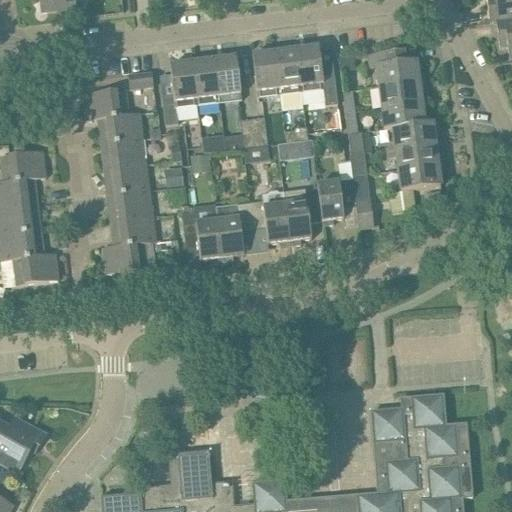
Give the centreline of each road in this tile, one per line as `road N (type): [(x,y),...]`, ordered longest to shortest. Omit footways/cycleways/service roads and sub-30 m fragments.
road 1 (residential): [(110,330),(351,283),(409,262),(511,201)]
road 2 (residential): [(56,49),(424,2)]
road 3 (residential): [(74,266),(81,231),(72,161),(63,154),(56,49)]
road 4 (residential): [(43,511),(113,409),(110,330)]
road 5 (residential): [(424,2),(436,9),(511,140)]
